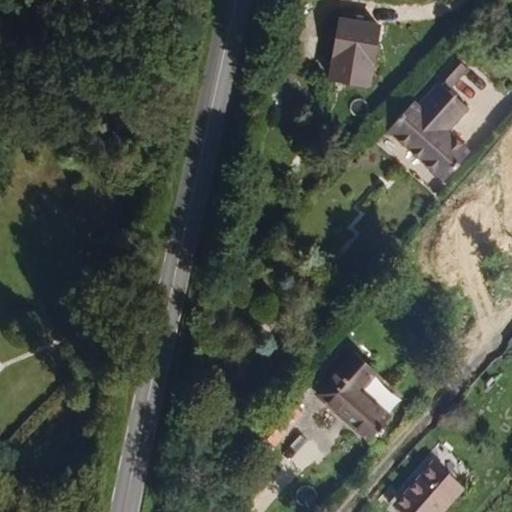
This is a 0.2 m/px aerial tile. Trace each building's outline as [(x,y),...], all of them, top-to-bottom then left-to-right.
[(369,70),(380,32),(339,20),(329,59),(369,70)] [(471,62),(459,52),(456,56),(454,54),(451,58),(464,69),(466,70),(471,62)] [(464,69),(451,58),(446,67),(458,77),(464,69)] [(363,89),(369,70),(329,59),(324,78),(363,89)] [(458,77),(446,67),(444,65),(439,73),(442,76),(452,84),(458,77)] [(471,143),(450,126),(471,101),(452,84),(442,76),(420,102),(415,97),(391,126),(446,173),(471,143)] [(263,374),(290,343),(259,316),(232,347),(263,374)] [(362,355),(326,396),(378,442),(404,412),(372,385),(382,372),(362,355)] [(289,403),(261,435),(278,450),(306,419),(289,403)] [(397,511),(450,511),(456,506),(421,477),(395,510),(397,511)]
